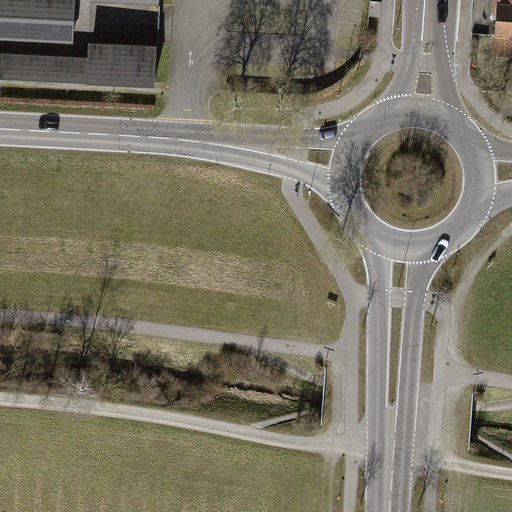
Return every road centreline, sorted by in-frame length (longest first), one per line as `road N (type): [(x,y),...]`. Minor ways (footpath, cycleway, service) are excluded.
road 1 (track): [(0,314),(222,338),(319,381),(481,407),(511,404)]
road 2 (primary): [(378,242),(386,511)]
road 3 (primary): [(391,511),(427,250)]
road 4 (primary): [(252,148),(0,131)]
road 5 (track): [(244,433),(0,400)]
road 6 (track): [(452,511),(461,375)]
road 7 (track): [(352,355),(222,338)]
